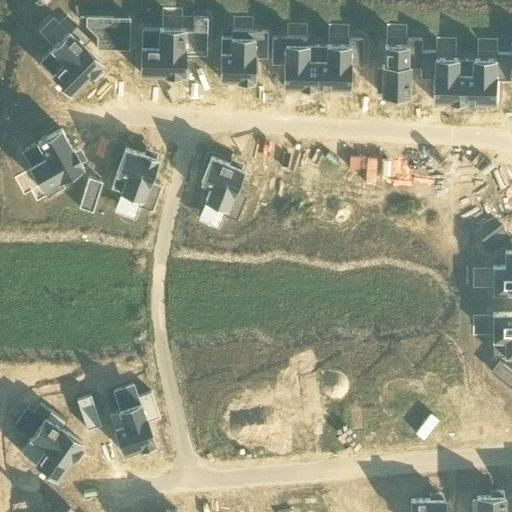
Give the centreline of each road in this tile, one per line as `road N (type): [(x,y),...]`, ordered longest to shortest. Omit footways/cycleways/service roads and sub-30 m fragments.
road 1 (residential): [(196,121),(161,257),(154,326),(192,482)]
road 2 (residential): [(511,455),(192,482)]
road 3 (residential): [(196,121),(496,138),(511,146)]
